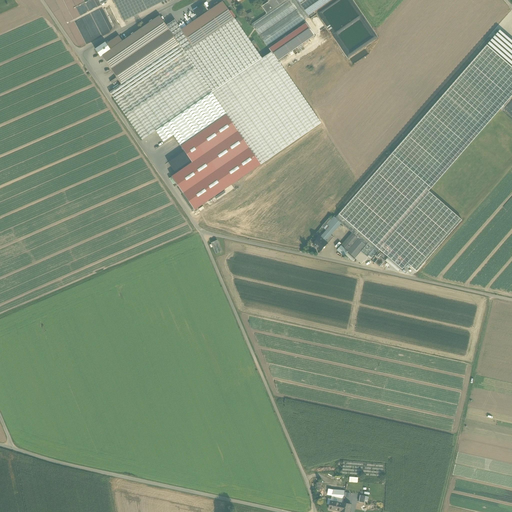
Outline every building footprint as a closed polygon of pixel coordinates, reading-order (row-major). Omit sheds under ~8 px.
[(147,10),(141,0),(112,0),(124,22),(147,10)] [(141,0),(147,10),(166,0),(141,0)] [(286,0),(266,14),(251,24),(259,35),(297,9),(290,0),(286,0)] [(271,0),(268,2),(261,7),(266,14),(286,0),(271,0)] [(290,0),(297,9),(304,20),(308,17),(300,5),(299,4),(296,0),(290,0)] [(307,0),(300,5),(308,17),(331,0),(307,0)] [(233,18),(222,2),(181,30),(192,47),(233,18)] [(297,9),(259,35),(266,46),(304,20),(297,9)] [(109,50),(101,56),(110,69),(168,30),(159,16),(122,41),(109,50)] [(178,45),(120,84),(121,85),(109,93),(142,140),(155,131),(211,93),(261,59),(234,19),(184,53),(178,45)] [(314,36),(305,24),(268,49),(271,53),(277,62),(278,61),(314,36)] [(511,41),(498,29),(337,213),(339,214),(335,218),(341,224),(352,233),(358,239),(360,240),(361,239),(367,244),(366,246),(361,252),(367,257),(370,260),(379,250),(403,271),(407,266),(416,274),(462,221),(429,191),(511,96),(511,41)] [(168,30),(110,69),(120,84),(178,45),(168,30)] [(118,36),(106,44),(109,50),(122,41),(118,36)] [(105,43),(95,50),(99,56),(101,56),(109,50),(106,44),(105,43)] [(271,53),(211,93),(226,115),(238,132),(249,148),(260,165),(321,124),(278,61),(277,62),(271,53)] [(211,93),(155,131),(163,142),(173,136),(180,146),(226,115),(211,93)] [(238,132),(226,115),(180,146),(192,163),(238,132)] [(192,163),(171,177),(182,193),(249,148),(238,132),(192,163)] [(249,148),(182,193),(194,210),(260,165),(249,148)] [(334,217),(327,225),(330,227),(332,224),(337,228),(341,224),(335,218),(334,217)] [(330,227),(320,238),(325,242),(331,235),(337,228),(332,224),(330,227)] [(352,233),(341,246),(347,251),(353,245),(358,239),(352,233)] [(325,242),(327,244),(333,237),(331,235),(325,242)] [(320,237),(314,244),(321,251),(327,244),(325,242),(320,238),(320,237)] [(360,240),(358,239),(353,245),(361,252),(366,246),(360,240)] [(221,251),(217,240),(211,243),(215,254),(221,251)] [(361,252),(353,245),(347,251),(355,258),(361,252)] [(345,254),(347,251),(341,246),(338,250),(344,255),(343,257),(345,259),(347,256),(345,254)] [(367,257),(361,252),(355,258),(362,264),(367,257)] [(384,464),(344,461),(343,474),(383,477),(384,464)] [(342,491),(333,490),(332,496),(341,498),(342,491)] [(340,511),(343,503),(331,501),(330,505),(329,510),(340,511)] [(349,511),(351,505),(343,503),(340,511),(349,511)]
